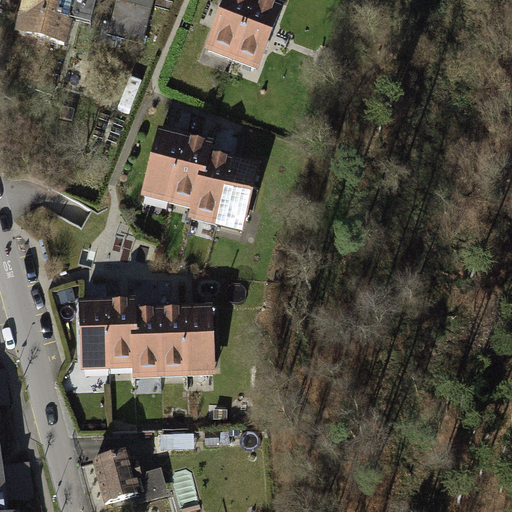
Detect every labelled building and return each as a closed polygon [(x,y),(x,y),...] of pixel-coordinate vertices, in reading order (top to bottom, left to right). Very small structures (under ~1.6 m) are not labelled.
[(18,0),(9,34),(59,48),(72,0),(18,0)] [(120,0),(110,31),(142,43),(157,0),(120,0)] [(257,0),(227,0),(212,44),(238,53),(257,0)] [(283,9),(258,0),(257,0),(238,53),(264,62),(280,18),(283,9)] [(185,142),(159,135),(145,190),(172,197),(185,142)] [(212,148),(185,142),(172,197),(198,203),(210,157),(212,148)] [(235,164),(210,157),(198,203),(196,212),(221,219),(235,164)] [(260,171),(235,164),(221,219),(246,225),(260,171)] [(134,305),(107,306),(109,363),(136,362),(134,315),(134,305)] [(107,306),(79,307),(82,364),(109,363),(107,306)] [(212,312),(187,313),(189,369),(214,369),(212,312)] [(187,313),(161,314),(162,370),(189,369),(187,313)] [(161,314),(134,315),(136,362),(137,371),(162,370),(161,314)] [(0,511),(29,511),(30,511),(20,511),(10,511),(0,417),(0,416),(0,511)] [(128,451),(94,461),(107,505),(141,495),(128,451)]
